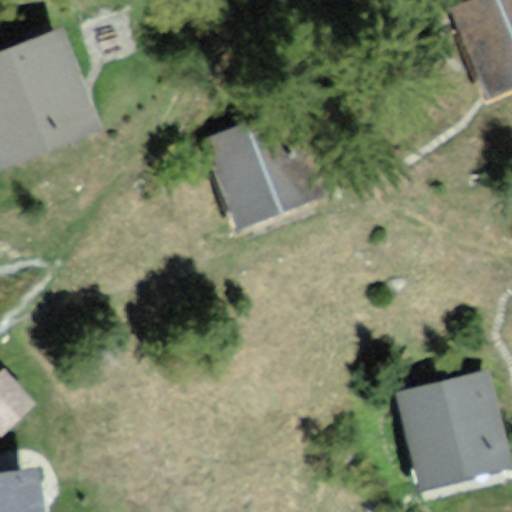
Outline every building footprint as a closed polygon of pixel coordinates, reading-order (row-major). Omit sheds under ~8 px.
[(511,0),(422,0),(421,1),(451,99),(511,80),(511,0)] [(44,23),(0,38),(0,154),(80,127),(44,23)] [(275,96),(184,129),(220,223),(310,190),(275,96)] [(473,368),(375,386),(395,490),(493,471),(473,368)] [(45,511),(38,466),(0,471),(0,511),(45,511)]
